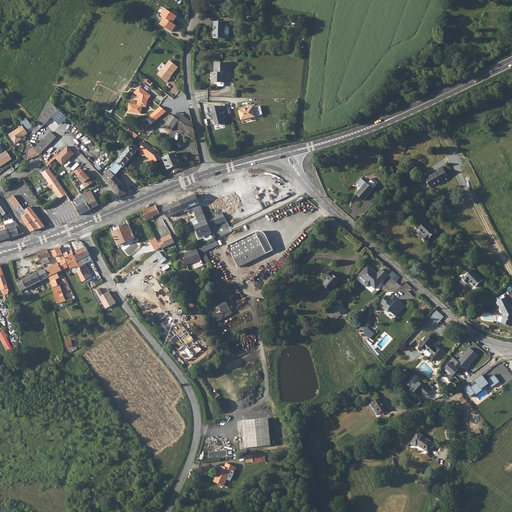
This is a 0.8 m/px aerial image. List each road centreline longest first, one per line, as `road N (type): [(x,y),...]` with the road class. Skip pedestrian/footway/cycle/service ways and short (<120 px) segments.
road 1 (unclassified): [(167,511),(195,442),(192,397),(132,318),(81,225)]
road 2 (unclassified): [(511,346),(477,335),(431,302),(299,175)]
road 3 (primary): [(297,149),(392,119),(511,61)]
road 4 (unclassified): [(207,174),(193,62),(199,0)]
road 5 (unknown): [(257,294),(263,392),(197,429)]
road 6 (primary): [(81,225),(207,174)]
